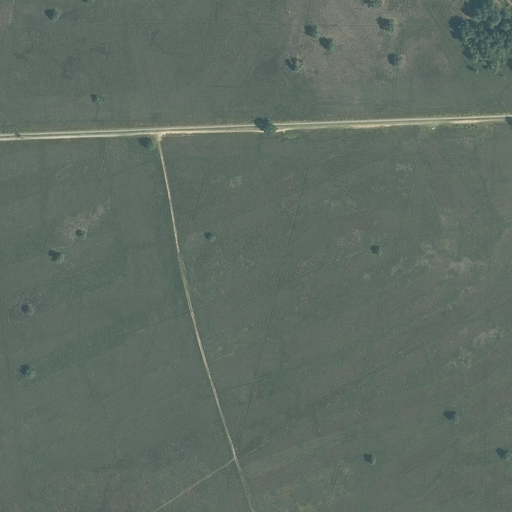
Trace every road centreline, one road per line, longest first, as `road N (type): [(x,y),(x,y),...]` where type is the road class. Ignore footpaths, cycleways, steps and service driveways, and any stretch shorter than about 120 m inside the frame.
road 1 (track): [(0,141),(511,119)]
road 2 (track): [(235,459),(196,333),(156,129)]
